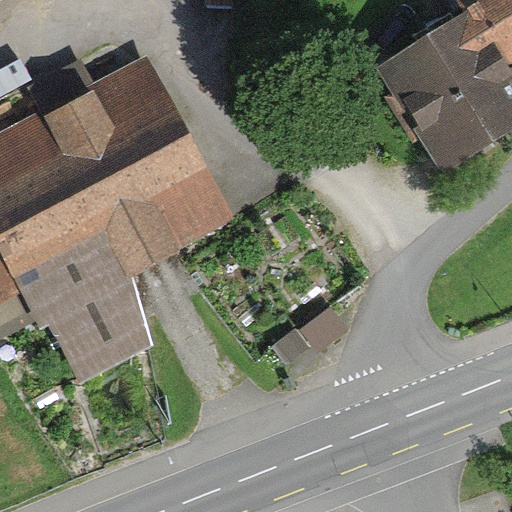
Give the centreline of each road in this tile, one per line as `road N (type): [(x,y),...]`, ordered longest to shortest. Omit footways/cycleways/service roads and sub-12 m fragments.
road 1 (residential): [(405,416),(388,335),(400,273),(511,179)]
road 2 (primary): [(160,511),(405,416)]
